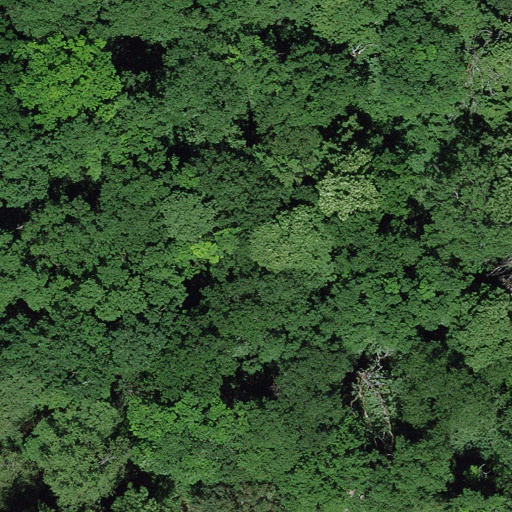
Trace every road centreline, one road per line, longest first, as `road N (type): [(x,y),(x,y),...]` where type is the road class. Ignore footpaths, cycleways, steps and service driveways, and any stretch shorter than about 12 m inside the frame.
road 1 (track): [(0,291),(32,325),(258,477),(373,511)]
road 2 (track): [(94,0),(55,39),(0,118)]
